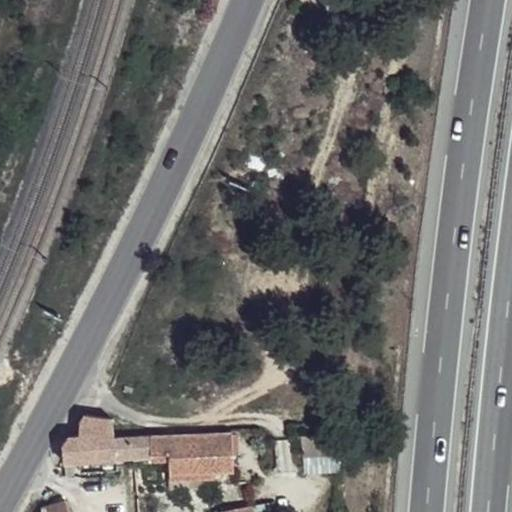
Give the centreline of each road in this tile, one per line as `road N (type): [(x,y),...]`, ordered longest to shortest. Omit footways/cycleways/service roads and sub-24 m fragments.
road 1 (secondary): [(246,0),(168,185),(0,507)]
road 2 (motorway): [(489,0),(426,511)]
road 3 (motorway): [(486,511),(511,270)]
